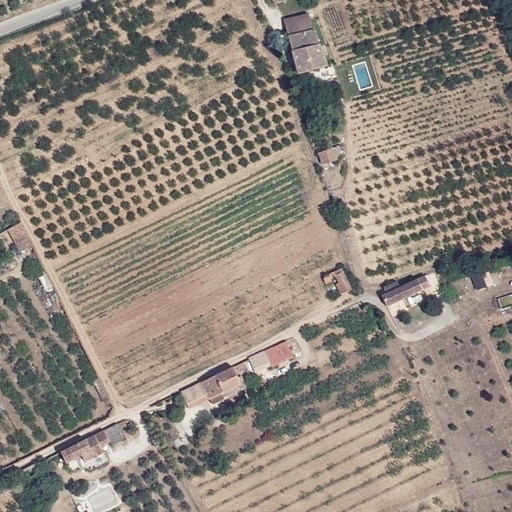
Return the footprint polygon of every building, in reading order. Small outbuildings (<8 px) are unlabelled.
[(299,73),(327,65),(311,18),(285,23),(299,73)] [(322,164),(337,159),(336,156),(342,155),(340,146),(319,154),(322,164)] [(21,252),(33,246),(21,222),(9,229),(21,252)] [(341,268),(334,272),(336,276),(339,283),(336,284),(341,294),(352,289),(341,268)] [(400,287),(398,284),(384,287),(386,294),(382,296),(387,305),(413,294),(412,292),(422,288),(418,280),(400,287)] [(249,358),(250,360),(252,363),(256,371),(292,355),(287,341),(249,358)] [(182,391),(187,403),(207,394),(209,398),(221,393),(240,384),(241,383),(234,367),(182,391)] [(242,388),(240,384),(221,393),(222,397),(242,388)] [(207,394),(187,403),(189,408),(209,398),(207,394)] [(117,424),(95,435),(100,446),(104,453),(126,441),(117,424)] [(100,446),(95,435),(61,452),(67,462),(100,446)] [(76,470),(86,461),(82,456),(72,465),(76,470)] [(21,471),(25,479),(30,477),(42,471),(38,462),(21,471)]
